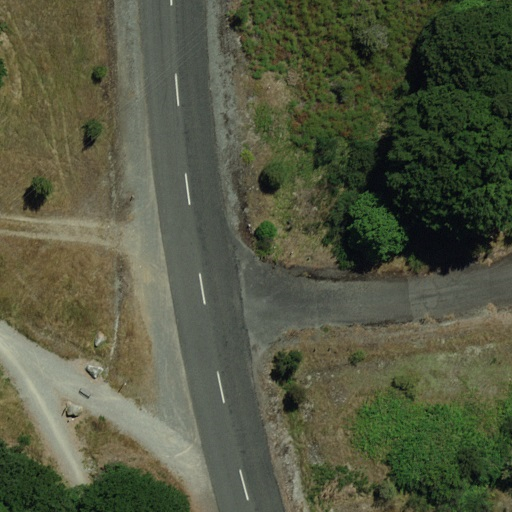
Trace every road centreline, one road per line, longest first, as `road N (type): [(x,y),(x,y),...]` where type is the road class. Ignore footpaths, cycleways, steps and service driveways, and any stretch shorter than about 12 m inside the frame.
road 1 (residential): [(157,0),(171,252),(235,511)]
road 2 (track): [(197,358),(511,312)]
